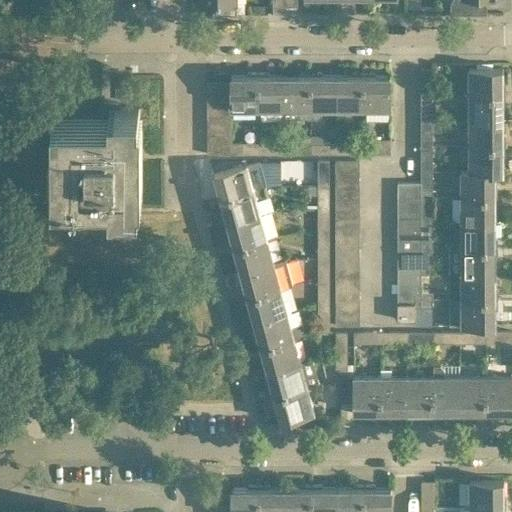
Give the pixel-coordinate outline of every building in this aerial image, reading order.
[(237,13),(236,0),(200,0),(201,2),(212,2),(212,14),(237,13)] [(451,0),(451,1),(452,13),(487,13),(486,0),(451,0)] [(265,4),(252,4),(252,14),(265,14),(265,4)] [(436,68),(421,68),(421,94),(433,94),(436,94),(436,68)] [(469,68),(469,94),(505,94),(505,83),(503,83),(503,68),(469,68)] [(230,93),(230,105),(230,109),(258,109),(258,72),(247,72),(247,74),(230,74),(231,81),(230,93)] [(258,72),(258,109),(284,109),(284,74),(269,74),(269,72),(258,72)] [(300,74),(284,74),(284,109),(284,118),(284,121),(296,121),(299,114),(303,118),(310,118),(310,72),(300,72),(300,74)] [(321,72),(310,72),(310,118),(318,118),(322,114),(322,109),(337,109),(337,74),(321,74),(321,72)] [(337,74),(337,109),(363,108),(363,72),(352,72),(352,74),(337,74)] [(391,108),(391,74),(374,74),(374,72),(363,72),(363,108),(370,108),(391,108)] [(206,81),(206,93),(230,93),(231,81),(206,81)] [(206,93),(206,105),(230,105),(230,93),(206,93)] [(421,94),(421,101),(421,106),(421,119),(433,119),(441,119),(441,107),(433,107),(433,100),(433,94),(421,94)] [(469,94),(469,119),(503,119),(503,104),(505,104),(505,94),(469,94)] [(206,105),(206,117),(230,117),(230,109),(230,105),(206,105)] [(139,107),(120,107),(115,107),(115,119),(55,120),(55,195),(115,195),(115,207),(139,207),(139,107)] [(206,117),(206,129),(230,129),(230,117),(206,117)] [(433,119),(421,119),(421,132),(421,138),(421,145),(433,145),(433,138),(433,131),(441,131),(441,119),(433,119)] [(469,119),(469,145),(505,145),(505,134),(503,134),(503,119),(469,119)] [(206,129),(206,141),(230,141),(230,129),(206,129)] [(363,138),(363,153),(390,153),(390,138),(363,138)] [(331,140),(311,141),(311,153),(331,153),(331,140)] [(343,140),(343,153),(362,153),(362,140),(343,140)] [(230,141),(206,141),(206,154),(230,154),(230,141)] [(237,141),(237,153),(258,153),(258,141),(237,141)] [(279,141),(258,141),(258,153),(279,153),(279,141)] [(290,141),(290,153),(311,153),(311,141),(290,141)] [(469,145),(469,170),(495,171),(503,170),(503,155),(505,155),(505,145),(469,145)] [(421,151),(421,170),(433,170),(433,151),(421,151)] [(329,159),(318,159),(318,183),(329,183),(329,159)] [(335,159),(335,160),(335,171),(359,171),(359,159),(335,159)] [(233,167),(214,173),(218,188),(216,188),(219,198),(266,185),(259,160),(247,164),(233,167)] [(421,170),(421,181),(421,196),(433,196),(433,189),(433,170),(421,170)] [(461,170),(461,196),(497,196),(497,185),(495,185),(495,171),(469,170),(461,170)] [(335,171),(335,183),(359,183),(359,171),(335,171)] [(421,196),(421,181),(397,181),(397,198),(421,198),(421,196)] [(329,183),(318,183),(318,200),(329,200),(329,183)] [(335,183),(335,195),(359,195),(359,183),(335,183)] [(223,208),(227,222),(260,213),(256,199),(269,196),(266,185),(219,198),(221,209),(223,208)] [(335,195),(335,207),(359,207),(359,195),(335,195)] [(433,196),(421,196),(421,198),(421,215),(421,222),(433,222),(433,196)] [(461,196),(461,222),(495,222),(495,207),(497,207),(497,196),(461,196)] [(397,198),(397,215),(421,215),(421,198),(397,198)] [(335,207),(335,218),(359,218),(359,207),(335,207)] [(229,237),(232,248),(267,238),(260,213),(227,222),(231,237),(229,237)] [(329,213),(318,213),(318,231),(329,231),(329,213)] [(421,215),(397,215),(397,232),(421,232),(421,222),(421,215)] [(335,218),(335,230),(359,230),(359,218),(335,218)] [(433,222),(421,222),(421,232),(421,247),(433,247),(433,222)] [(461,222),(461,247),(497,247),(497,237),(495,237),(495,222),(461,222)] [(335,230),(335,242),(359,242),(359,230),(335,230)] [(329,231),(318,231),(318,250),(329,250),(329,231)] [(397,232),(397,249),(421,249),(421,232),(397,232)] [(237,257),(241,272),(274,263),(267,238),(232,248),(235,258),(237,257)] [(335,242),(335,254),(359,254),(359,242),(335,242)] [(450,247),(450,273),(461,273),(495,273),(495,258),(497,258),(497,247),(461,247),(450,247)] [(421,249),(397,249),(397,266),(421,266),(421,249)] [(433,249),(421,249),(421,266),(433,266),(433,249)] [(335,254),(335,265),(359,265),(359,254),(335,254)] [(243,287),(246,297),(281,287),(292,284),(286,259),(274,263),(241,272),(245,286),(243,287)] [(329,262),(318,262),(318,281),(330,281),(329,262)] [(335,265),(335,277),(359,277),(359,265),(335,265)] [(421,266),(397,266),(397,282),(420,282),(421,282),(421,266)] [(450,273),(450,298),(497,298),(497,288),(495,288),(495,273),(461,273),(450,273)] [(335,277),(335,289),(359,289),(359,277),(335,277)] [(330,281),(318,281),(318,299),(330,299),(330,281)] [(420,282),(397,282),(397,301),(415,301),(415,298),(421,298),(421,287),(420,282)] [(251,307),(254,321),(288,312),(281,287),(246,297),(249,307),(251,307)] [(421,287),(421,298),(433,298),(433,287),(421,287)] [(335,289),(335,301),(359,301),(359,289),(335,289)] [(497,298),(450,298),(450,324),(495,324),(495,309),(497,309),(497,298)] [(335,301),(335,313),(360,313),(359,301),(335,301)] [(415,301),(397,301),(397,319),(415,319),(415,306),(415,301)] [(433,319),(433,306),(415,306),(415,319),(433,319)] [(256,336),(259,346),(294,337),(301,335),(299,329),(294,328),(292,328),(288,312),(254,321),(258,335),(256,336)] [(330,312),(318,312),(318,330),(330,330),(330,312)] [(360,313),(335,313),(335,324),(360,324),(360,313)] [(335,330),(335,349),(347,349),(347,331),(347,330),(335,330)] [(486,346),(511,345),(511,330),(486,331),(486,346)] [(354,331),(354,342),(373,342),(373,331),(354,331)] [(407,342),(407,331),(389,331),(389,342),(407,342)] [(426,331),(407,331),(407,342),(426,342),(426,331)] [(460,342),(460,331),(442,331),(442,342),(460,342)] [(479,331),(460,331),(460,342),(479,342),(479,331)] [(264,356),(268,371),(301,361),(294,337),(259,346),(262,357),(264,356)] [(335,349),(335,368),(347,368),(347,349),(335,349)] [(301,361),(268,371),(272,385),(270,386),(273,396),(308,386),(308,384),(319,381),(313,359),(301,362),(301,361)] [(433,364),(433,375),(433,411),(444,411),(444,409),(460,409),(460,375),(444,375),(444,366),(441,364),(433,364)] [(381,368),(380,375),(381,411),(391,411),(391,409),(407,409),(407,375),(391,375),(391,368),(381,368)] [(511,374),(486,375),(486,411),(497,411),(497,409),(511,408),(511,374)] [(354,376),(354,402),(354,409),(370,409),(370,411),(381,411),(380,375),(354,375),(354,376)] [(433,375),(407,375),(407,409),(423,409),(423,411),(433,411),(433,375)] [(486,375),(460,375),(460,409),(476,409),(476,411),(486,411),(486,375)] [(339,402),(354,402),(354,376),(339,376),(339,402)] [(308,386),(273,396),(276,406),(278,406),(282,420),(315,411),(308,386)] [(504,495),(504,487),(504,479),(469,479),(469,481),(470,481),(470,506),(506,506),(506,495),(504,495)] [(421,480),(421,506),(433,506),(436,506),(436,480),(421,480)] [(232,505),(231,511),(258,511),(259,484),(248,484),(248,486),(232,486),(232,493),(232,505)] [(259,484),(258,511),(285,511),(285,486),(270,486),(270,484),(259,484)] [(285,511),(311,511),(312,484),(301,484),(301,486),(285,486),(285,511)] [(312,484),(311,511),(338,511),(338,486),(322,486),(322,484),(312,484)] [(338,486),(338,511),(364,511),(365,484),(354,484),(354,486),(338,486)] [(375,484),(365,484),(364,511),(391,511),(391,503),(391,486),(375,486),(375,484)] [(207,493),(207,505),(232,505),(232,493),(207,493)]
